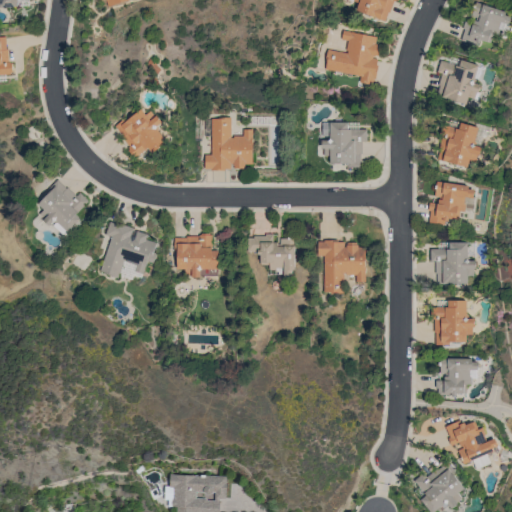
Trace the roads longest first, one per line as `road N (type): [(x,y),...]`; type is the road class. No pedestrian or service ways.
road 1 (residential): [(403,199),(167,198),(108,180),(69,138),(57,108),(51,58),(58,0)]
road 2 (residential): [(388,459),(399,401),(404,100),(408,62),(434,0)]
